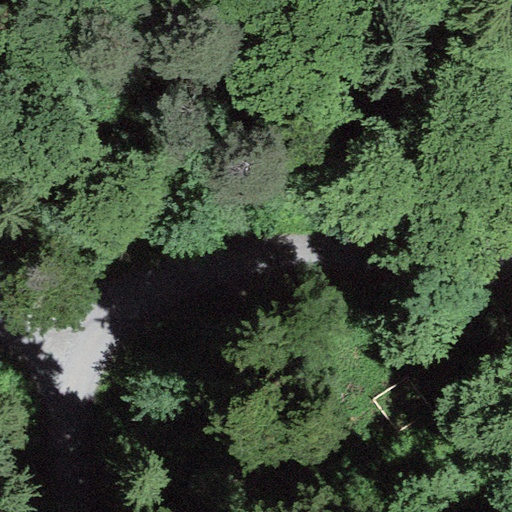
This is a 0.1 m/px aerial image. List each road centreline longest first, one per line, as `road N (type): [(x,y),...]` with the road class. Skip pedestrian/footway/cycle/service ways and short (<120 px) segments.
road 1 (track): [(74,354),(125,296),(167,268),(209,254),(334,249),(511,262)]
road 2 (track): [(70,511),(62,426),(74,354)]
